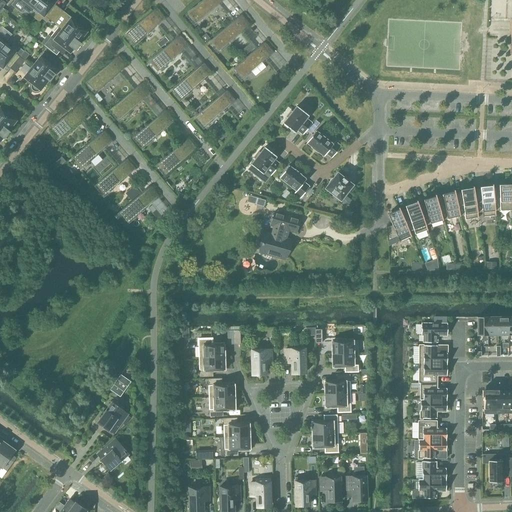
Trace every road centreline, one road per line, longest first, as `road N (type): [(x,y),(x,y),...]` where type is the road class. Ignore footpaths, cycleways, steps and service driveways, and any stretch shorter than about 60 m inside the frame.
road 1 (residential): [(187,214),(319,50)]
road 2 (residential): [(460,509),(462,368),(511,368)]
road 3 (residential): [(70,79),(174,199)]
road 4 (residential): [(110,28),(209,148)]
road 5 (residential): [(282,467),(311,383),(245,390)]
road 6 (residential): [(161,0),(250,105)]
